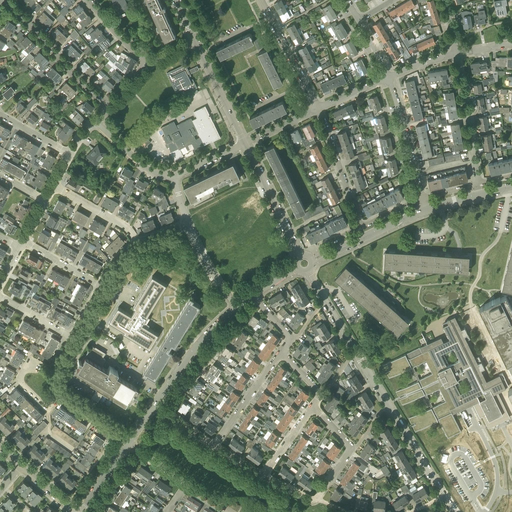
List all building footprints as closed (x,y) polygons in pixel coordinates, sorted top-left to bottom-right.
[(38,17),(43,21),(50,13),(51,12),(46,8),(47,7),(51,1),(50,0),(48,0),(46,2),(44,4),(42,7),(38,11),(41,13),(38,17)] [(112,0),(118,13),(130,8),(129,6),(133,4),(130,0),(112,0)] [(146,0),(150,9),(161,4),(159,0),(146,0)] [(277,9),(284,5),(281,0),(280,0),(274,3),(277,9)] [(408,0),(405,2),(409,9),(415,5),(417,4),(416,0),(408,0)] [(507,14),(505,5),(507,4),(506,0),(497,0),(493,1),(494,7),(496,6),(497,15),(507,14)] [(316,2),(314,3),(305,8),(307,11),(316,5),(315,3),(316,2)] [(405,2),(400,5),(404,12),(405,14),(407,18),(409,16),(407,13),(411,11),(409,9),(405,2)] [(78,4),(72,9),(77,15),(83,10),(78,4)] [(150,9),(155,19),(166,14),(164,11),(166,10),(164,7),(163,7),(161,4),(150,9)] [(277,9),(280,14),(292,8),(291,5),(288,7),(287,4),(284,5),(277,9)] [(324,16),(327,14),(333,10),(330,4),(321,9),(325,15),(324,16)] [(400,5),(394,8),(398,15),(404,12),(400,5)] [(283,20),(293,15),(293,14),(290,9),(292,8),(280,14),(283,20)] [(393,19),(398,15),(394,8),(389,12),(393,19)] [(478,9),(479,14),(476,15),(478,24),(485,23),(484,18),(486,17),(486,13),(485,8),(478,9)] [(73,21),(79,17),(81,20),(87,15),(83,10),(77,15),(72,19),(73,21)] [(333,10),(327,14),(324,16),(327,21),(323,24),(325,27),(330,24),(329,22),(331,20),(337,16),(333,10)] [(438,16),(437,10),(430,12),(431,15),(423,17),(424,21),(429,19),(432,18),(438,16)] [(469,11),(466,11),(461,12),(464,28),(468,27),(468,29),(472,28),(470,16),(469,11)] [(50,13),(43,21),(48,26),(55,19),(54,19),(55,18),(50,13)] [(166,14),(155,19),(165,41),(176,36),(171,27),(173,26),(172,23),(170,24),(166,14)] [(92,20),(87,15),(81,20),(78,22),(81,26),(82,28),(78,32),(80,34),(86,30),(84,27),(92,20)] [(438,16),(432,18),(429,19),(431,25),(440,22),(438,16)] [(9,21),(5,27),(13,32),(14,33),(16,29),(14,28),(15,25),(9,21)] [(373,25),(376,31),(383,27),(380,21),(373,25)] [(341,22),(332,27),(336,33),(338,32),(344,28),(341,22)] [(287,28),(290,33),(297,29),(294,24),(287,28)] [(58,26),(57,28),(51,33),(57,38),(62,33),(63,31),(58,26)] [(13,32),(5,27),(1,33),(9,38),(10,37),(12,38),(15,34),(14,33),(13,32)] [(96,37),(102,32),(97,27),(93,30),(91,27),(81,35),(84,38),(89,34),(93,39),(95,37),(96,37)] [(376,31),(379,36),(386,32),(383,27),(376,31)] [(430,28),(431,34),(429,35),(428,34),(426,36),(426,37),(427,39),(430,45),(435,43),(434,41),(437,39),(436,36),(435,33),(434,30),(433,27),(431,28),(430,28)] [(335,34),(339,40),(342,38),(348,34),(344,28),(338,32),(336,33),(335,34)] [(300,35),(297,29),(290,33),(293,39),(300,35)] [(102,32),(96,37),(98,40),(91,46),(93,48),(97,45),(106,37),(102,32)] [(379,36),(383,42),(390,38),(386,32),(379,36)] [(62,43),(67,37),(68,36),(66,33),(64,35),(62,33),(57,38),(62,43)] [(254,42),(252,39),(251,37),(252,36),(251,34),(250,34),(250,33),(233,41),(237,50),(254,42)] [(295,44),(305,39),(306,39),(303,33),(300,35),(293,39),(295,44)] [(26,36),(24,37),(22,36),(20,38),(15,43),(18,46),(19,45),(23,49),(31,41),(26,36)] [(393,43),(391,40),(393,39),(392,36),(390,38),(383,42),(386,47),(393,43)] [(111,43),(106,37),(97,45),(102,50),(101,51),(96,55),(98,58),(103,54),(106,51),(104,49),(111,43)] [(419,50),(415,41),(410,44),(407,37),(402,40),(407,48),(411,46),(413,52),(419,50)] [(427,39),(426,37),(421,39),(422,41),(424,47),(430,45),(427,39)] [(421,39),(415,41),(419,50),(424,47),(422,41),(421,39)] [(348,50),(355,47),(351,40),(342,45),(345,51),(348,50)] [(31,41),(23,49),(28,54),(31,51),(36,46),(31,41)] [(65,50),(70,55),(78,47),(78,46),(73,41),(70,44),(65,50)] [(217,49),(221,58),(237,50),(233,41),(217,49)] [(386,47),(389,53),(396,49),(393,43),(386,47)] [(403,49),(404,51),(407,49),(403,44),(401,46),(396,49),(389,53),(393,58),(400,54),(398,51),(403,49)] [(301,55),(309,51),(306,46),(299,50),(301,55)] [(81,54),(83,52),(78,47),(70,55),(76,59),(81,54)] [(355,47),(348,50),(350,53),(347,55),(348,58),(351,56),(358,52),(355,47)] [(275,65),(267,49),(259,53),(266,69),(275,65)] [(121,71),(124,73),(127,74),(130,69),(132,69),(136,60),(131,57),(125,55),(126,54),(122,52),(117,61),(107,51),(106,51),(103,54),(109,60),(117,67),(121,71)] [(301,55),(304,61),(312,57),(309,51),(301,55)] [(37,64),(44,57),(39,52),(33,57),(33,58),(38,62),(37,64)] [(511,56),(507,56),(507,58),(499,58),(499,66),(507,66),(506,68),(511,68),(511,56)] [(44,57),(37,64),(40,66),(38,68),(41,70),(35,76),(37,78),(38,77),(42,73),(44,71),(42,69),(49,61),(44,57)] [(312,57),(304,61),(307,66),(315,62),(320,59),(318,57),(313,60),(312,57)] [(353,63),(355,69),(364,65),(361,59),(353,63)] [(84,71),(92,63),(88,60),(86,63),(84,61),(79,66),(84,71)] [(117,67),(109,60),(107,62),(114,68),(111,71),(109,73),(111,76),(117,81),(122,76),(115,70),(117,67)] [(327,66),(331,64),(329,60),(325,62),(325,63),(321,66),(322,69),(327,66)] [(318,68),(315,62),(307,66),(310,72),(318,68)] [(476,71),(480,70),(479,66),(478,62),(471,64),(471,68),(471,69),(472,69),(472,72),(472,71),(473,74),(477,73),(476,71)] [(479,62),(478,62),(479,66),(480,70),(487,69),(488,71),(490,70),(489,65),(487,65),(487,64),(487,65),(486,62),(479,63),(479,62)] [(92,63),(84,71),(89,76),(95,70),(93,68),(95,66),(92,63)] [(167,73),(176,92),(183,88),(184,92),(193,88),(193,90),(197,88),(193,79),(190,80),(189,77),(191,76),(185,64),(167,73)] [(283,81),(275,65),(266,69),(274,85),(283,81)] [(367,71),(364,65),(355,69),(358,75),(367,71)] [(46,73),(51,78),(57,72),(52,67),(46,73),(47,73),(46,73)] [(447,69),(441,70),(442,79),(443,82),(443,86),(444,88),(450,87),(450,84),(447,85),(446,78),(448,78),(447,69)] [(100,70),(99,71),(98,72),(102,77),(103,76),(108,81),(110,78),(105,74),(100,70)] [(441,70),(434,71),(436,80),(442,79),(441,70)] [(424,77),(426,83),(430,92),(433,91),(430,84),(436,83),(436,80),(434,71),(427,72),(428,75),(424,77)] [(62,77),(57,72),(51,78),(54,81),(51,84),(53,86),(50,89),(52,92),(53,91),(57,86),(55,84),(57,82),(57,83),(62,77)] [(343,74),(337,76),(340,84),(346,81),(343,74)] [(329,89),(335,86),(331,79),(329,80),(326,75),(323,76),(325,79),(326,81),(329,89)] [(108,81),(103,76),(102,77),(98,82),(108,91),(113,86),(108,81)] [(335,86),(340,84),(337,76),(335,77),(334,76),(331,77),(331,79),(335,86)] [(323,91),(329,89),(326,81),(325,79),(316,83),(319,88),(322,87),(323,91)] [(407,88),(415,86),(414,79),(405,82),(407,88)] [(65,92),(70,87),(65,82),(60,88),(60,87),(59,88),(57,90),(60,93),(62,90),(65,92)] [(475,93),(482,91),(485,91),(484,86),(483,83),(473,85),(475,93)] [(415,86),(407,88),(408,94),(417,92),(420,92),(419,88),(423,87),(422,84),(415,86)] [(4,90),(5,91),(3,93),(7,98),(12,93),(12,92),(14,90),(10,86),(8,88),(7,87),(4,90)] [(70,87),(65,92),(68,95),(66,98),(68,100),(70,98),(71,98),(70,97),(76,91),(70,87)] [(446,99),(455,98),(453,91),(445,93),(446,99)] [(410,101),(418,99),(417,92),(408,94),(410,101)] [(369,98),(372,105),(379,102),(377,95),(373,97),(373,96),(369,98)] [(28,106),(24,102),(22,104),(18,101),(16,103),(19,105),(16,108),(21,113),(22,111),(23,111),(26,108),(29,111),(37,100),(34,98),(28,106)] [(412,107),(420,105),(418,99),(410,101),(412,107)] [(86,101),(83,105),(82,104),(77,106),(77,107),(83,113),(86,110),(88,113),(93,108),(86,101)] [(282,101),(266,109),(270,118),(287,110),(282,101)] [(379,102),(372,105),(369,106),(370,108),(371,109),(373,108),(374,111),(378,110),(381,109),(379,102)] [(488,109),(488,107),(487,103),(477,105),(478,111),(485,110),(488,109)] [(352,104),(346,107),(349,114),(350,117),(357,114),(357,115),(360,114),(358,110),(356,104),(353,106),(352,104)] [(456,104),(447,106),(448,112),(457,111),(456,104)] [(413,114),(422,111),(420,105),(412,107),(413,114)] [(346,107),(339,109),(342,116),(349,114),(346,107)] [(176,125),(174,121),(161,127),(164,135),(162,136),(166,144),(167,143),(171,152),(178,148),(179,149),(192,143),(195,149),(204,145),(203,143),(215,138),(214,135),(216,134),(214,130),(216,130),(214,126),(213,127),(211,123),(212,122),(211,119),(209,120),(207,115),(209,115),(207,111),(203,113),(201,108),(194,112),(197,118),(192,120),(191,118),(176,125)] [(39,114),(37,112),(34,109),(31,113),(27,118),(32,123),(39,115),(41,117),(44,112),(42,111),(39,114)] [(270,118),(266,109),(250,117),(254,125),(270,118)] [(342,116),(339,109),(333,112),(334,116),(336,119),(342,116)] [(83,118),(75,110),(72,113),(71,113),(69,116),(78,124),(83,118)] [(422,111),(413,114),(415,120),(423,118),(422,111)] [(457,111),(448,112),(449,119),(458,117),(457,111)] [(41,117),(43,118),(39,127),(45,131),(48,124),(52,118),(46,115),(47,114),(44,112),(41,117)] [(373,119),(372,119),(374,126),(378,125),(386,122),(384,116),(380,117),(376,118),(373,119)] [(73,129),(66,124),(62,121),(60,124),(63,127),(61,129),(69,134),(73,129)] [(374,126),(377,133),(380,132),(384,131),(384,130),(388,129),(386,122),(378,125),(374,126)] [(450,125),(447,125),(446,126),(447,132),(441,133),(460,130),(459,123),(450,125)] [(308,146),(316,142),(313,136),(315,135),(311,128),(312,127),(311,124),(310,125),(310,124),(303,127),(306,132),(305,132),(307,135),(309,138),(305,139),(308,146)] [(418,133),(426,130),(425,124),(416,126),(418,133)] [(4,127),(0,134),(0,137),(1,138),(1,139),(3,141),(1,145),(4,146),(7,140),(5,139),(6,137),(6,138),(10,131),(4,127)] [(69,134),(61,129),(59,127),(56,132),(58,134),(65,140),(69,134)] [(298,141),(301,139),(302,139),(302,138),(297,130),(290,133),(290,134),(291,137),(292,137),(294,141),(298,140),(298,141)] [(419,139),(428,137),(426,130),(418,133),(419,139)] [(340,140),(348,137),(351,136),(348,137),(346,131),(338,133),(340,140)] [(15,134),(12,141),(10,139),(5,147),(8,149),(10,144),(12,145),(13,144),(16,146),(16,147),(17,144),(21,137),(15,134)] [(482,136),(484,142),(491,141),(494,140),(496,140),(495,134),(490,135),(490,134),(482,136)] [(351,136),(348,137),(340,140),(342,146),(350,143),(354,142),(351,136)] [(453,138),(453,141),(446,143),(447,145),(454,144),(463,143),(461,136),(453,138)] [(23,148),(27,140),(21,137),(17,144),(23,148)] [(382,139),(379,139),(381,146),(384,145),(392,143),(390,137),(386,138),(386,137),(382,138),(382,139)] [(421,145),(429,143),(428,137),(419,139),(421,145)] [(29,151),(33,144),(27,140),(23,148),(29,151)] [(494,140),(491,141),(484,142),(485,150),(493,148),(496,148),(496,144),(495,144),(494,140)] [(342,146),(344,152),(352,149),(350,143),(342,146)] [(392,143),(384,145),(381,146),(380,146),(382,153),(389,152),(389,151),(393,150),(392,143)] [(422,152),(431,150),(429,143),(421,145),(422,152)] [(463,143),(454,144),(455,151),(464,149),(463,143)] [(39,147),(33,144),(29,151),(27,153),(31,155),(30,157),(32,158),(30,162),(32,163),(34,161),(36,157),(33,156),(35,154),(39,147)] [(97,145),(87,157),(95,164),(105,153),(97,145)] [(265,149),(273,165),(282,161),(274,145),(265,149)] [(313,154),(320,151),(317,145),(310,148),(313,154)] [(0,165),(4,168),(9,159),(4,156),(7,150),(4,149),(0,156),(0,165)] [(355,156),(352,149),(344,152),(346,159),(355,156)] [(424,158),(433,156),(435,155),(433,149),(431,150),(422,152),(424,158)] [(315,160),(323,156),(320,151),(313,154),(315,160)] [(44,159),(52,163),(55,157),(48,153),(44,159)] [(315,160),(318,166),(326,162),(323,156),(315,160)] [(40,160),(38,163),(40,165),(41,165),(41,164),(48,169),(52,163),(44,159),(42,157),(40,161),(40,160)] [(385,164),(386,168),(397,165),(395,158),(391,159),(387,160),(388,163),(386,163),(385,164)] [(9,159),(4,168),(9,171),(14,164),(8,161),(9,159)] [(22,169),(19,167),(15,174),(21,178),(25,171),(26,169),(29,170),(31,167),(32,163),(30,162),(28,161),(27,164),(28,164),(27,167),(24,166),(22,169)] [(290,178),(282,161),(273,165),(281,182),(290,178)] [(362,167),(360,161),(359,161),(357,162),(348,165),(351,171),(359,168),(362,167)] [(184,186),(192,201),(202,196),(200,194),(215,187),(216,189),(218,188),(217,186),(229,180),(230,182),(241,177),(237,169),(235,164),(234,165),(233,162),(184,186)] [(317,170),(320,169),(321,172),(328,168),(326,162),(318,166),(316,167),(317,170)] [(15,174),(19,167),(14,164),(9,171),(15,174)] [(397,165),(386,168),(387,171),(386,171),(387,175),(388,175),(388,177),(392,176),(391,174),(395,173),(398,172),(397,165)] [(459,168),(462,181),(468,180),(465,166),(459,168)] [(119,176),(127,180),(128,181),(129,178),(133,172),(124,167),(119,176)] [(362,167),(359,168),(351,171),(353,177),(361,174),(361,175),(364,174),(362,167)] [(452,170),(456,183),(462,181),(459,168),(452,170)] [(446,171),(449,184),(456,183),(452,170),(446,171)] [(36,177),(43,181),(46,175),(39,171),(36,177)] [(440,173),(443,186),(449,184),(446,171),(440,173)] [(433,174),(437,187),(443,186),(440,173),(433,174)] [(363,181),(361,175),(361,174),(353,177),(355,184),(363,181)] [(430,189),(437,187),(433,174),(427,176),(430,189)] [(43,181),(36,177),(35,177),(34,176),(32,179),(30,182),(33,184),(33,183),(39,187),(43,181)] [(324,186),(331,183),(328,177),(321,180),(324,186)] [(127,193),(130,188),(133,184),(134,181),(129,178),(128,181),(127,180),(125,183),(126,183),(122,190),(127,193)] [(290,178),(281,182),(289,198),(297,194),(290,178)] [(77,191),(79,188),(81,186),(77,183),(73,181),(69,179),(66,185),(77,191)] [(139,179),(135,185),(138,187),(138,190),(142,192),(143,190),(144,190),(145,187),(146,188),(149,183),(144,180),(143,182),(139,179)] [(366,187),(363,181),(355,184),(357,190),(366,187)] [(324,193),(334,188),(331,183),(324,186),(321,187),(324,193)] [(9,190),(3,187),(0,192),(0,198),(2,195),(5,197),(9,190)] [(167,201),(165,196),(163,194),(164,193),(156,188),(152,195),(160,200),(159,200),(158,203),(159,205),(161,204),(167,201)] [(334,188),(324,193),(327,199),(337,194),(334,188)] [(394,190),(399,199),(404,197),(399,188),(394,190)] [(394,202),(399,199),(394,190),(390,192),(394,202)] [(390,204),(385,194),(384,192),(379,194),(381,197),(385,206),(390,204)] [(390,192),(385,194),(390,204),(394,202),(390,192)] [(114,196),(108,193),(108,194),(108,193),(107,195),(102,204),(108,207),(113,199),(112,199),(114,196)] [(289,198),(293,205),(297,215),(305,210),(297,194),(289,198)] [(340,200),(337,194),(327,199),(330,205),(340,200)] [(371,200),(372,201),(376,211),(381,209),(376,199),(375,197),(371,200)] [(376,199),(381,209),(386,206),(385,206),(381,197),(376,199)] [(118,202),(113,199),(108,207),(114,211),(118,202)] [(24,200),(22,204),(19,202),(18,205),(20,206),(17,211),(15,210),(12,214),(21,219),(27,208),(26,207),(28,202),(24,200)] [(60,213),(65,205),(66,204),(58,200),(53,209),(60,213)] [(367,204),(372,213),(376,211),(372,201),(367,204)] [(372,213),(367,204),(363,206),(367,215),(372,213)] [(124,216),(129,208),(123,205),(118,213),(124,216)] [(129,208),(124,216),(130,219),(134,211),(135,210),(134,209),(134,208),(130,206),(129,208)] [(78,221),(82,213),(77,210),(72,218),(78,221)] [(336,213),(337,215),(343,227),(348,224),(343,215),(341,211),(336,213)] [(141,212),(138,218),(141,220),(142,223),(141,224),(144,231),(150,229),(147,221),(144,214),(141,212)] [(165,214),(168,222),(174,219),(171,212),(165,214)] [(15,220),(5,213),(5,214),(4,213),(3,215),(4,216),(2,218),(12,224),(15,220)] [(82,213),(78,221),(81,222),(79,225),(79,226),(82,227),(84,225),(88,217),(82,213)] [(162,224),(168,222),(165,214),(159,217),(162,224)] [(333,218),(338,229),(343,227),(337,215),(333,218)] [(5,227),(6,227),(5,230),(13,234),(17,227),(12,224),(2,218),(0,216),(0,221),(6,224),(5,227)] [(50,216),(46,223),(56,228),(60,221),(65,224),(67,221),(59,216),(57,219),(50,216)] [(328,220),(334,231),(338,229),(333,218),(328,220)] [(147,221),(150,229),(156,226),(153,219),(147,221)] [(89,228),(95,231),(99,223),(93,220),(89,228)] [(325,224),(329,233),(334,231),(328,220),(324,222),(325,224)] [(105,226),(99,223),(95,231),(100,234),(105,226)] [(320,226),(325,236),(330,234),(329,233),(325,224),(320,226)] [(311,243),(316,241),(308,225),(304,227),(307,233),(311,243)] [(308,225),(316,241),(320,238),(314,226),(310,229),(308,225)] [(318,225),(315,226),(314,226),(320,238),(325,236),(320,226),(320,227),(318,225)] [(50,235),(50,233),(43,230),(41,234),(40,234),(38,238),(42,240),(41,240),(46,243),(50,235)] [(56,243),(58,238),(60,235),(52,231),(50,233),(54,236),(51,241),(56,243)] [(115,233),(111,237),(119,246),(124,241),(118,235),(115,233)] [(110,237),(113,240),(109,244),(114,250),(119,246),(111,237),(110,237)] [(67,242),(61,239),(61,238),(61,239),(60,241),(55,249),(61,252),(67,242)] [(67,256),(73,259),(78,251),(79,249),(81,250),(86,241),(80,238),(79,240),(82,242),(79,247),(78,246),(77,247),(73,245),(67,256)] [(67,256),(73,245),(75,242),(72,241),(71,244),(67,242),(61,252),(67,256)] [(114,250),(109,244),(104,248),(110,255),(114,250)] [(511,245),(502,290),(509,291),(511,291),(511,292),(511,291),(511,245)] [(469,255),(385,250),(384,267),(468,272),(469,255)] [(34,264),(37,266),(36,267),(39,269),(44,262),(40,260),(37,258),(30,253),(26,260),(30,262),(30,264),(33,265),(34,264)] [(83,254),(79,262),(85,266),(90,256),(87,254),(86,256),(83,254)] [(85,266),(91,269),(97,259),(91,255),(90,256),(85,266)] [(97,259),(91,269),(97,272),(101,265),(103,262),(97,259)] [(346,266),(334,278),(347,290),(398,334),(409,321),(346,266)] [(32,274),(29,272),(29,271),(25,269),(25,270),(21,268),(18,274),(25,278),(24,279),(29,282),(32,277),(31,276),(32,274)] [(54,279),(58,272),(52,269),(48,276),(54,279)] [(54,279),(59,283),(63,275),(58,272),(54,279)] [(62,291),(66,285),(70,278),(64,275),(63,275),(59,283),(58,285),(59,285),(57,288),(62,291)] [(119,306),(110,321),(126,330),(124,333),(150,348),(159,334),(143,324),(148,315),(148,316),(167,284),(153,275),(134,307),(136,308),(132,314),(119,306)] [(14,281),(13,283),(9,290),(15,293),(15,295),(19,297),(21,294),(21,293),(23,289),(21,288),(18,286),(21,281),(19,279),(17,283),(14,281)] [(292,287),(291,288),(293,292),(294,292),(295,294),(293,295),(292,295),(292,296),(302,289),(299,283),(297,285),(297,284),(295,280),(293,282),(295,286),(292,287)] [(35,293),(39,286),(35,284),(31,290),(33,292),(35,293)] [(81,284),(77,290),(84,294),(88,288),(81,284)] [(296,301),(306,295),(302,289),(292,296),(296,301)] [(75,296),(81,299),(84,294),(77,290),(74,296),(75,296)] [(281,292),(275,296),(279,303),(281,306),(284,304),(282,301),(285,299),(288,298),(284,292),(282,294),(281,292)] [(296,301),(295,302),(299,308),(300,307),(299,309),(305,313),(307,310),(305,307),(303,305),(309,301),(310,301),(306,295),(296,301)] [(35,306),(38,299),(32,296),(28,303),(34,306),(35,306)] [(38,299),(35,306),(40,309),(44,302),(46,299),(40,296),(40,297),(38,298),(38,299)] [(75,296),(72,302),(79,306),(82,300),(81,299),(75,296)] [(164,339),(156,352),(155,354),(143,373),(147,375),(148,373),(155,378),(166,360),(172,351),(170,350),(174,344),(175,345),(200,305),(193,301),(194,299),(190,296),(164,339)] [(273,307),(279,303),(275,296),(269,299),(273,307)] [(52,307),(55,309),(51,316),(56,319),(57,318),(61,311),(62,309),(56,306),(60,300),(57,298),(54,304),(52,307)] [(44,302),(40,309),(46,312),(50,305),(51,302),(46,299),(44,302)] [(11,316),(13,313),(6,309),(5,312),(0,308),(0,317),(4,320),(6,317),(8,317),(9,315),(11,316)] [(62,321),(66,314),(64,313),(66,310),(62,308),(62,309),(61,311),(57,318),(62,321)] [(295,315),(293,317),(300,322),(304,316),(303,315),(305,313),(299,309),(297,311),(295,314),(295,315)] [(289,314),(287,312),(282,316),(285,319),(287,316),(291,319),(289,322),(296,328),(300,322),(291,316),(289,314)] [(72,318),(66,314),(62,321),(68,325),(72,318)] [(264,330),(268,324),(260,318),(259,319),(253,315),(248,322),(254,326),(257,323),(261,326),(260,327),(264,330)] [(448,438),(461,432),(452,414),(480,401),(491,425),(505,418),(492,392),(502,388),(503,390),(505,389),(504,386),(506,385),(501,373),(486,381),(480,368),(478,363),(475,364),(473,360),(476,359),(473,354),(455,316),(445,321),(447,320),(448,323),(443,326),(449,339),(443,342),(441,337),(407,354),(409,358),(407,358),(405,354),(382,365),(385,371),(383,372),(384,374),(386,373),(389,379),(411,368),(414,373),(412,374),(415,377),(416,376),(418,381),(395,392),(398,397),(396,398),(398,401),(399,400),(402,405),(424,394),(427,399),(426,399),(427,403),(429,403),(431,408),(408,419),(411,424),(409,425),(410,427),(412,426),(415,432),(438,421),(436,417),(437,416),(438,418),(448,438)] [(23,320),(18,328),(24,332),(29,324),(23,320)] [(316,328),(318,331),(316,332),(317,335),(327,329),(324,323),(316,328)] [(28,339),(29,338),(35,327),(29,324),(24,332),(22,335),(28,339)] [(35,327),(30,335),(33,337),(32,339),(35,341),(37,339),(41,331),(41,330),(39,329),(38,329),(35,327)] [(327,329),(317,335),(321,341),(323,339),(331,335),(327,329)] [(238,337),(244,341),(248,335),(242,331),(238,337)] [(271,336),(269,339),(276,344),(280,339),(269,331),(267,333),(271,336)] [(47,342),(56,347),(59,341),(51,336),(47,342)] [(240,347),(244,341),(238,337),(234,342),(240,347)] [(308,347),(310,344),(311,341),(306,338),(304,340),(307,342),(305,344),(301,342),(297,347),(308,356),(309,355),(308,355),(309,352),(306,350),(308,347)] [(276,344),(269,339),(265,344),(273,349),(276,344)] [(326,344),(324,345),(327,351),(330,349),(337,345),(334,339),(326,344)] [(114,341),(110,344),(116,354),(120,352),(114,341)] [(44,348),(52,353),(56,347),(47,342),(44,348)] [(262,349),(269,354),(273,349),(265,344),(262,349)] [(330,349),(333,355),(330,359),(336,362),(338,360),(335,355),(341,351),(337,345),(330,349)] [(73,376),(113,401),(125,408),(132,397),(135,398),(137,396),(134,394),(137,389),(115,375),(117,371),(109,366),(107,370),(101,367),(105,360),(101,357),(104,353),(91,346),(81,362),(78,360),(77,362),(80,364),(73,376)] [(222,352),(229,357),(233,352),(226,346),(222,352)] [(297,347),(293,353),(300,358),(303,360),(304,358),(306,359),(308,356),(297,347)] [(44,348),(41,354),(39,357),(46,361),(48,358),(49,359),(52,353),(44,348)] [(262,349),(259,353),(255,350),(254,351),(250,349),(249,350),(248,352),(251,353),(254,355),(255,353),(258,355),(265,360),(269,354),(262,349)] [(12,356),(20,361),(24,355),(16,350),(12,356)] [(218,358),(225,363),(228,365),(230,363),(227,360),(229,357),(222,352),(218,358)] [(249,356),(247,358),(249,359),(252,361),(249,364),(256,369),(260,363),(253,358),(255,356),(254,355),(251,353),(249,356)] [(20,361),(12,356),(9,362),(17,367),(20,361)] [(322,365),(332,372),(336,366),(334,365),(336,362),(330,359),(329,361),(326,364),(324,362),(322,365)] [(209,370),(217,376),(222,370),(213,364),(209,370)] [(249,364),(247,367),(243,364),(240,368),(241,369),(244,371),(245,369),(252,374),(256,369),(249,364)] [(332,372),(322,365),(318,370),(321,372),(320,372),(328,377),(332,372)] [(244,371),(241,369),(240,368),(237,366),(235,369),(234,370),(237,372),(237,373),(239,375),(237,378),(238,379),(245,384),(249,379),(242,374),(244,371)] [(280,369),(278,371),(284,375),(285,373),(290,376),(291,373),(282,366),(281,367),(280,369)] [(3,373),(11,377),(15,371),(7,367),(3,373)] [(209,370),(205,376),(212,381),(210,384),(212,386),(214,387),(218,390),(220,387),(214,383),(213,382),(217,376),(209,370)] [(278,371),(274,376),(287,385),(289,383),(285,381),(285,380),(282,378),(284,375),(278,371)] [(324,383),(328,377),(320,372),(317,378),(324,383)] [(351,385),(359,380),(355,375),(353,372),(348,375),(350,378),(348,379),(351,385)] [(0,379),(7,384),(11,377),(3,373),(0,378),(0,379)] [(271,381),(276,385),(278,382),(286,388),(286,387),(289,390),(290,388),(287,385),(274,376),(271,381)] [(241,390),(245,384),(238,379),(236,382),(232,379),(229,384),(233,387),(234,385),(241,390)] [(206,387),(203,385),(197,380),(193,386),(200,390),(201,387),(204,389),(206,387)] [(348,387),(352,393),(356,391),(363,386),(359,380),(351,385),(348,387)] [(274,388),(276,385),(271,381),(267,386),(273,391),(273,390),(277,393),(278,391),(274,388)] [(229,396),(236,401),(240,395),(233,390),(234,388),(233,387),(229,384),(225,389),(231,393),(229,396)] [(298,395),(305,400),(309,394),(295,384),(291,389),(295,392),(297,389),(301,391),(298,395)] [(200,395),(197,393),(200,390),(193,386),(189,392),(196,396),(199,398),(200,395)] [(12,401),(20,393),(16,388),(10,394),(8,397),(12,401)] [(260,396),(266,400),(268,397),(272,400),(273,398),(269,395),(270,395),(267,393),(266,392),(265,392),(264,391),(260,396)] [(345,397),(346,400),(352,397),(357,393),(356,391),(352,393),(350,394),(345,397)] [(362,402),(369,397),(366,391),(358,396),(362,402)] [(12,401),(15,399),(19,403),(25,397),(20,393),(12,401)] [(222,398),(225,401),(232,406),(236,401),(229,396),(227,398),(224,396),(220,393),(218,396),(222,398)] [(301,405),(305,400),(298,395),(296,398),(291,394),(290,396),(287,394),(285,397),(293,403),(295,400),(301,405)] [(328,400),(336,405),(340,400),(332,394),(328,400)] [(264,403),(266,400),(260,396),(256,401),(262,405),(266,408),(268,406),(264,403)] [(30,402),(25,397),(19,403),(24,408),(30,402)] [(285,404),(289,407),(287,410),(294,415),(298,410),(291,405),(293,403),(285,397),(283,400),(286,403),(285,404)] [(365,408),(363,411),(368,415),(370,412),(374,406),(372,404),(373,403),(369,397),(362,402),(365,408)] [(331,411),(336,405),(328,400),(324,406),(331,411)] [(222,406),(229,411),(232,406),(225,401),(222,406)] [(34,407),(30,402),(24,408),(29,413),(34,407)] [(183,402),(178,410),(182,412),(182,411),(185,413),(191,406),(187,403),(187,404),(183,402)] [(51,414),(53,416),(59,420),(65,410),(60,406),(58,410),(55,408),(51,414)] [(222,406),(219,409),(215,406),(213,408),(212,411),(221,418),(223,415),(225,417),(229,411),(222,406)] [(255,415),(257,412),(261,415),(263,413),(264,414),(269,418),(271,415),(266,412),(261,408),(259,410),(253,406),(250,411),(255,415)] [(39,411),(34,407),(29,413),(33,417),(39,411)] [(65,410),(59,420),(64,424),(66,421),(71,414),(65,410)] [(203,415),(196,410),(195,412),(194,412),(190,418),(197,423),(201,417),(203,415)] [(287,410),(284,415),(291,420),(294,415),(287,410)] [(39,411),(33,417),(31,419),(36,423),(38,421),(38,422),(44,416),(39,411)] [(246,416),(259,425),(260,423),(253,418),(255,415),(250,411),(246,416)] [(368,415),(363,411),(362,411),(360,413),(361,413),(358,416),(356,415),(354,417),(364,424),(368,418),(366,417),(368,415)] [(76,418),(71,414),(66,421),(71,424),(76,418)] [(291,420),(284,415),(280,421),(287,426),(291,420)] [(246,416),(243,421),(248,425),(250,422),(253,425),(254,424),(259,429),(261,427),(259,425),(246,416)] [(350,423),(353,425),(360,430),(364,424),(354,417),(350,423)] [(71,424),(77,428),(81,422),(76,418),(71,424)] [(201,425),(204,427),(204,428),(211,434),(216,427),(212,424),(214,421),(211,419),(209,421),(206,424),(203,422),(201,425)] [(35,433),(46,422),(44,420),(38,426),(33,431),(35,433)] [(272,423),(269,421),(268,420),(266,422),(272,426),(275,429),(277,427),(283,431),(287,426),(280,421),(277,424),(274,421),(272,423)] [(240,427),(239,429),(247,435),(250,431),(246,428),(248,425),(243,421),(239,426),(240,427)] [(309,426),(317,432),(319,429),(321,430),(322,428),(313,421),(309,426)] [(10,424),(8,422),(1,429),(7,434),(15,426),(11,423),(10,424)] [(48,425),(46,422),(35,433),(37,435),(48,425)] [(81,422),(77,428),(82,432),(87,425),(81,422)] [(348,425),(351,427),(349,430),(356,436),(360,430),(353,425),(349,422),(348,425)] [(315,434),(317,432),(309,426),(305,431),(311,435),(310,437),(314,440),(315,440),(317,438),(316,437),(317,435),(315,434)] [(280,436),(270,429),(269,428),(268,429),(267,430),(271,433),(269,436),(276,441),(280,436)] [(384,438),(391,433),(388,428),(380,432),(384,438)] [(11,438),(16,443),(22,436),(20,434),(22,432),(19,429),(11,438)] [(391,433),(384,438),(387,444),(395,439),(391,433)] [(94,440),(101,445),(105,440),(98,435),(96,434),(92,439),(94,440)] [(311,444),(312,442),(308,439),(302,435),(299,440),(305,444),(307,441),(311,444)] [(25,438),(22,436),(16,443),(22,448),(29,440),(26,437),(25,438)] [(269,436),(266,439),(262,437),(261,439),(258,436),(256,439),(257,440),(260,442),(262,439),(265,441),(272,447),(276,441),(269,436)] [(234,449),(238,442),(233,438),(228,445),(234,449)] [(246,455),(252,460),(257,453),(259,451),(253,446),(257,440),(256,439),(255,438),(252,441),(248,447),(251,449),(246,455)] [(389,451),(391,450),(399,445),(395,439),(387,444),(384,446),(386,448),(387,448),(389,451)] [(97,450),(101,445),(94,440),(91,446),(97,450)] [(240,440),(239,442),(238,442),(234,449),(240,453),(244,447),(241,444),(243,442),(240,440)] [(305,444),(299,440),(295,445),(308,454),(310,452),(306,449),(303,447),(305,444)] [(364,448),(371,453),(375,448),(368,442),(364,448)] [(341,448),(334,443),(332,445),(330,448),(337,453),(341,448)] [(32,458),(38,451),(36,449),(38,447),(34,444),(32,446),(27,453),(32,458)] [(292,450),(300,456),(302,453),(303,454),(303,453),(307,456),(308,454),(295,445),(292,450)] [(87,451),(94,455),(97,450),(91,446),(87,451)] [(333,459),(337,453),(330,448),(328,452),(324,449),(322,451),(326,453),(326,454),(333,459)] [(360,454),(367,459),(371,453),(364,448),(360,454)] [(288,455),(294,459),(292,461),(294,462),(300,467),(303,468),(305,465),(299,461),(299,460),(298,459),(300,456),(292,450),(288,455)] [(38,451),(32,458),(38,463),(45,454),(42,451),(41,453),(38,451)] [(94,455),(87,451),(84,456),(90,461),(94,456),(94,455)] [(398,461),(405,456),(402,451),(394,455),(398,461)] [(263,457),(257,453),(252,460),(258,464),(263,457)] [(79,456),(77,459),(87,466),(90,461),(84,456),(82,458),(79,456)] [(323,458),(319,456),(317,458),(319,459),(317,462),(326,469),(330,463),(323,458)] [(395,463),(399,468),(409,462),(405,456),(398,461),(395,463)] [(48,471),(55,463),(52,461),(53,460),(49,458),(42,466),(48,471)] [(291,467),(294,462),(292,461),(288,458),(285,463),(291,467)] [(87,466),(77,459),(75,462),(77,463),(75,465),(83,471),(87,466)] [(66,461),(60,467),(60,468),(62,470),(68,463),(66,461)] [(361,462),(360,465),(354,461),(350,466),(356,470),(358,467),(362,470),(363,468),(365,469),(367,466),(361,462)] [(313,463),(313,464),(312,465),(307,462),(305,465),(308,467),(311,469),(312,467),(315,469),(322,474),(326,469),(317,462),(319,464),(317,466),(313,463)] [(399,468),(402,474),(413,468),(409,462),(399,468)] [(54,476),(60,468),(60,467),(58,465),(57,465),(55,463),(48,471),(54,476)] [(62,470),(65,472),(65,471),(71,465),(68,463),(62,470)] [(141,477),(147,470),(141,466),(136,473),(141,477)] [(353,475),(356,470),(350,466),(347,471),(353,475)] [(284,477),(288,471),(282,467),(278,473),(284,477)] [(288,471),(284,477),(290,481),(296,473),(290,468),(288,471)] [(413,468),(402,474),(405,473),(408,479),(406,480),(408,483),(411,481),(416,478),(415,475),(416,474),(413,468)] [(143,482),(146,483),(152,474),(147,470),(141,477),(144,479),(143,482)] [(68,474),(65,471),(65,472),(58,480),(63,485),(69,478),(67,476),(68,474)] [(347,471),(343,476),(352,482),(354,479),(358,482),(360,480),(356,477),(353,475),(347,471)] [(368,481),(371,477),(368,475),(365,479),(362,483),(365,485),(368,481)] [(303,486),(307,480),(302,476),(298,482),(303,486)] [(345,485),(349,487),(348,489),(346,492),(352,496),(355,492),(351,489),(355,484),(352,482),(343,476),(340,481),(345,485)] [(71,480),(69,478),(63,485),(69,490),(76,481),(73,478),(71,480)] [(25,497),(27,495),(32,489),(33,488),(32,488),(30,486),(26,483),(26,484),(23,481),(25,479),(24,479),(17,487),(22,491),(20,493),(25,497)] [(160,491),(166,483),(159,479),(156,483),(155,482),(152,487),(156,490),(158,488),(160,490),(160,491)] [(313,484),(307,480),(303,486),(309,490),(313,484)] [(125,484),(122,489),(131,496),(133,493),(130,491),(132,489),(139,494),(141,491),(129,482),(127,485),(125,484)] [(166,483),(160,491),(163,494),(162,494),(167,497),(170,493),(168,492),(171,487),(166,483)] [(418,491),(422,498),(428,494),(424,487),(418,491)] [(411,492),(412,494),(417,502),(422,498),(418,491),(417,488),(411,492)] [(32,489),(27,495),(31,499),(29,501),(34,505),(42,496),(41,496),(39,494),(36,491),(35,491),(32,489)] [(131,496),(122,489),(118,495),(124,499),(128,494),(131,496)] [(343,494),(336,489),(331,496),(337,500),(339,497),(340,497),(343,494)] [(0,504),(0,505),(7,511),(9,511),(13,508),(11,506),(15,502),(7,494),(6,495),(8,496),(6,499),(5,499),(2,502),(3,503),(1,505),(0,504)] [(114,500),(121,504),(122,506),(126,500),(124,499),(118,495),(114,500)] [(147,507),(150,509),(154,511),(156,511),(160,508),(157,506),(159,504),(153,499),(147,495),(145,498),(151,502),(147,507)] [(399,499),(403,506),(409,503),(404,495),(399,499)] [(154,499),(162,504),(164,501),(157,496),(154,499)] [(368,498),(361,496),(358,507),(366,509),(368,498)] [(403,506),(399,499),(393,502),(397,510),(403,506)] [(184,511),(185,511),(187,509),(190,511),(195,503),(189,500),(184,507),(182,511),(184,511)] [(384,511),(385,501),(375,500),(374,510),(384,511)] [(197,511),(201,507),(195,503),(190,511),(191,511),(197,511)]
